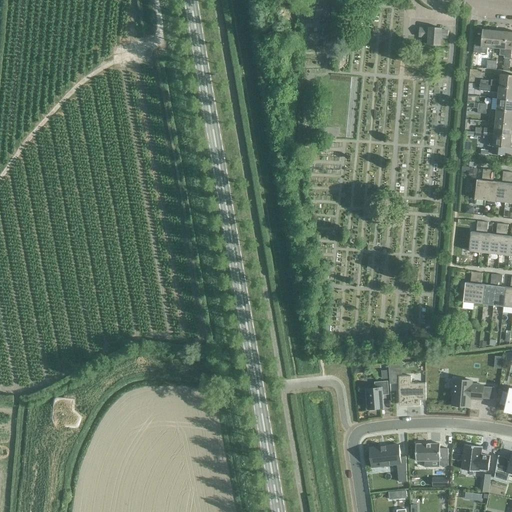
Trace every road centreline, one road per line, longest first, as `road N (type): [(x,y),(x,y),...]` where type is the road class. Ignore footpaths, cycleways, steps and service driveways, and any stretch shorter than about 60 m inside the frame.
road 1 (secondary): [(191,0),(278,511)]
road 2 (residential): [(511,431),(414,422),(363,429),(354,440),(363,511)]
road 3 (track): [(112,62),(68,97),(0,177)]
